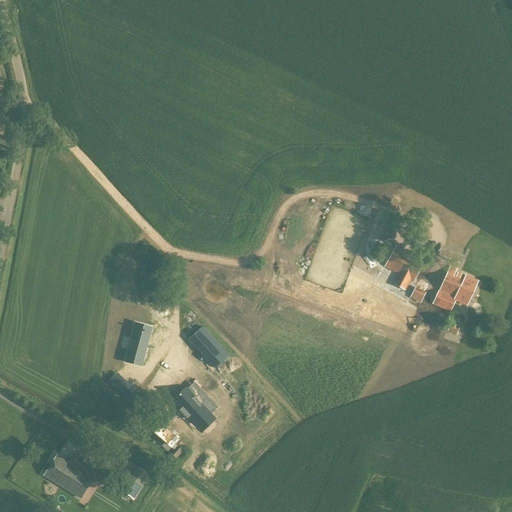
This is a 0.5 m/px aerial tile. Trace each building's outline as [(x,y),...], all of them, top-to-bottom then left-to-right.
[(387,224),(384,238),(395,240),(397,226),(387,224)] [(384,267),(399,275),(394,285),(405,291),(410,281),(413,283),(425,261),(396,246),(384,267)] [(465,279),(454,274),(456,270),(450,267),(439,291),(438,290),(433,304),(450,311),(455,300),(467,306),(477,282),(466,277),(465,279)] [(416,287),(410,298),(420,303),(426,292),(416,287)] [(456,326),(457,321),(451,319),(447,332),(456,335),(459,327),(456,326)] [(202,329),(186,343),(211,372),(228,358),(202,329)] [(137,330),(129,357),(138,360),(136,366),(143,369),(151,345),(148,344),(151,334),(137,330)] [(109,381),(114,387),(121,380),(116,374),(109,381)] [(178,382),(162,397),(191,429),(207,415),(202,410),(208,404),(187,380),(181,386),(178,382)] [(130,402),(137,406),(141,398),(142,397),(134,393),(130,402)] [(155,431),(174,447),(181,439),(162,423),(155,431)] [(170,453),(176,459),(183,451),(176,445),(170,453)] [(92,464),(75,453),(69,463),(57,456),(44,476),(81,498),(93,479),(86,475),(92,464)] [(140,487),(130,481),(126,486),(137,493),(140,487)]
